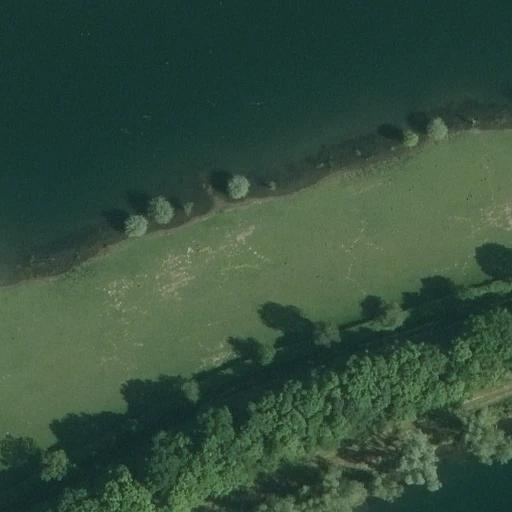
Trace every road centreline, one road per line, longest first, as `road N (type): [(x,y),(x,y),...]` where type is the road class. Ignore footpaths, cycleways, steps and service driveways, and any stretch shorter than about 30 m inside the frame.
road 1 (unclassified): [(511,309),(239,398),(36,511)]
road 2 (track): [(511,385),(195,511)]
